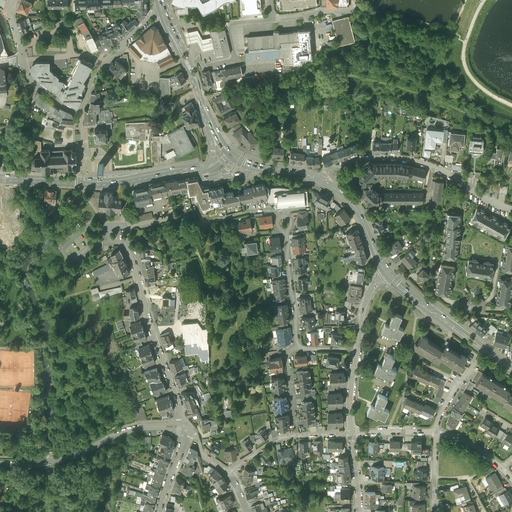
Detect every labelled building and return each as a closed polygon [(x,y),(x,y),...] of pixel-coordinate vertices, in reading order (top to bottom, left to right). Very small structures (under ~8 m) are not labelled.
[(183,0),(174,0),(174,4),(172,7),(171,9),(174,10),(175,22),(188,21),(187,18),(190,18),(192,17),(194,17),(196,16),(198,16),(200,16),(203,15),(205,15),(207,14),(208,13),(208,12),(212,10),(214,9),(216,8),(219,6),(221,4),(222,3),(224,3),(225,2),(227,1),(228,1),(230,1),(232,1),(234,1),(237,1),(236,0),(200,0),(200,1),(198,1),(196,1),(194,1),(191,1),(189,1),(187,1),(186,1),(183,0)] [(259,0),(241,0),(242,13),(261,11),(259,0)] [(279,0),(280,9),(286,9),(286,10),(291,9),(295,8),(295,7),(308,6),(308,4),(317,4),(316,0),(279,0)] [(139,18),(146,18),(147,6),(121,7),(121,15),(121,18),(139,18)] [(86,16),(86,22),(90,20),(90,18),(95,17),(99,17),(99,7),(86,8),(86,16)] [(101,17),(108,17),(108,15),(112,15),(112,7),(99,7),(99,17),(101,17)] [(112,15),(121,15),(121,7),(112,7),(112,15)] [(57,17),(57,8),(47,8),(47,18),(48,18),(48,19),(51,19),(51,17),(57,17)] [(67,8),(57,8),(57,17),(67,17),(67,8)] [(79,16),(86,16),(86,8),(74,8),(75,21),(79,21),(79,16)] [(27,20),(28,20),(29,20),(30,20),(30,19),(30,18),(29,18),(29,17),(30,14),(30,13),(21,9),(20,9),(19,9),(15,19),(15,20),(16,20),(25,24),(26,24),(27,20)] [(98,24),(95,17),(90,18),(90,20),(86,22),(85,22),(88,27),(98,24)] [(98,24),(88,27),(88,28),(105,27),(106,27),(101,17),(99,17),(95,17),(98,24)] [(355,42),(348,17),(332,20),(339,46),(355,42)] [(141,29),(146,24),(146,18),(139,18),(135,22),(135,23),(141,29)] [(134,28),(138,32),(141,29),(135,23),(132,26),(133,26),(135,27),(134,28)] [(85,50),(91,47),(89,43),(80,27),(74,30),(85,50)] [(132,30),(129,30),(129,31),(127,34),(124,36),(129,41),(138,32),(134,28),(132,30)] [(214,48),(216,56),(230,53),(225,29),(210,31),(211,36),(214,48)] [(22,30),(15,32),(18,44),(26,42),(23,34),(25,33),(24,32),(23,33),(22,30)] [(118,40),(123,46),(129,41),(124,36),(127,34),(123,30),(118,35),(120,37),(118,40)] [(244,51),(245,64),(276,62),(276,58),(284,57),(285,64),(300,63),(299,50),(295,50),(295,46),(300,46),(299,32),(279,33),(279,32),(278,31),(274,32),(273,33),(273,35),(247,36),(248,49),(249,49),(249,51),(244,51)] [(111,38),(114,43),(115,46),(119,50),(120,50),(123,46),(118,40),(120,37),(118,35),(117,33),(111,38)] [(199,39),(184,43),(186,55),(201,51),(214,48),(211,36),(199,39)] [(142,66),(143,67),(147,68),(148,67),(151,74),(154,74),(157,73),(160,79),(162,80),(174,73),(156,39),(155,38),(154,37),(153,37),(151,38),(150,38),(127,59),(138,70),(142,66)] [(105,40),(105,42),(106,44),(107,47),(108,51),(110,56),(114,54),(114,53),(117,52),(116,51),(119,50),(115,46),(114,43),(111,38),(105,40)] [(102,45),(97,47),(99,49),(101,53),(103,59),(110,57),(110,56),(108,51),(107,47),(106,44),(105,42),(101,43),(101,44),(102,45)] [(87,55),(90,62),(97,59),(96,55),(93,52),(91,47),(85,50),(87,55)] [(96,51),(93,52),(96,55),(97,59),(98,61),(103,59),(101,53),(99,49),(96,51)] [(126,65),(122,66),(120,68),(118,70),(117,69),(115,72),(121,76),(122,74),(127,73),(126,65)] [(225,69),(227,78),(242,75),(240,66),(225,69)] [(91,77),(80,70),(79,69),(75,75),(76,75),(70,85),(69,85),(66,89),(65,93),(65,94),(62,92),(63,98),(64,98),(63,101),(64,106),(73,110),(75,107),(81,108),(81,104),(78,104),(79,101),(83,101),(84,96),(85,92),(82,92),(81,91),(85,84),(87,82),(88,83),(91,77)] [(210,74),(209,70),(201,72),(204,82),(201,82),(202,87),(212,85),(210,77),(210,74)] [(216,81),(222,79),(220,70),(212,72),(212,74),(213,77),(215,76),(216,81)] [(111,74),(108,77),(110,78),(108,80),(119,89),(125,82),(122,79),(123,78),(121,76),(115,72),(112,75),(111,74)] [(53,85),(48,81),(48,73),(35,73),(34,73),(32,74),(32,75),(32,78),(30,78),(30,80),(30,82),(30,84),(31,86),(33,88),(49,101),(53,85)] [(172,88),(169,90),(169,99),(176,97),(185,92),(181,84),(172,88)] [(75,107),(73,110),(64,106),(63,101),(64,98),(63,98),(62,92),(61,87),(58,87),(58,88),(57,88),(56,87),(53,86),(53,85),(49,101),(50,100),(54,101),(53,103),(58,105),(58,106),(59,106),(60,107),(59,109),(66,114),(77,118),(81,108),(75,107)] [(169,90),(158,90),(159,106),(161,106),(163,110),(169,108),(169,99),(169,90)] [(213,99),(212,99),(220,115),(234,107),(230,99),(225,101),(228,105),(222,108),(219,102),(225,99),(222,94),(216,97),(216,96),(215,97),(212,98),(213,99)] [(58,122),(35,104),(30,114),(56,126),(58,122)] [(89,113),(98,113),(98,106),(98,104),(91,104),(90,105),(88,113),(89,113)] [(89,113),(87,122),(91,122),(95,121),(99,121),(99,120),(100,120),(100,116),(99,116),(99,113),(98,113),(89,113)] [(235,113),(224,119),(228,127),(239,121),(235,113)] [(195,121),(194,121),(190,114),(186,117),(186,118),(184,119),(186,122),(182,125),(183,126),(181,127),(185,135),(182,137),(184,140),(200,132),(199,131),(200,131),(200,130),(200,129),(199,129),(199,128),(198,128),(197,128),(196,125),(196,124),(196,123),(196,122),(195,121)] [(178,120),(181,127),(183,126),(182,125),(186,122),(184,119),(186,118),(186,117),(178,120)] [(69,125),(68,125),(58,121),(58,122),(56,126),(54,129),(54,130),(59,133),(61,130),(71,131),(71,128),(71,127),(70,126),(69,125)] [(91,123),(91,122),(87,122),(84,121),(84,131),(84,132),(91,132),(91,131),(94,131),(95,123),(91,123)] [(99,121),(95,121),(97,135),(105,134),(111,133),(111,130),(105,131),(105,130),(109,129),(111,128),(110,123),(108,123),(108,121),(100,122),(99,121)] [(244,131),(245,130),(242,127),(237,131),(233,134),(239,141),(241,140),(248,148),(252,145),(253,146),(257,143),(254,139),(255,138),(254,137),(250,132),(248,134),(247,134),(244,131)] [(51,133),(45,131),(43,138),(50,140),(50,139),(50,138),(51,133)] [(444,132),(443,132),(434,131),(434,134),(427,133),(426,133),(426,134),(425,148),(434,149),(435,141),(443,142),(443,136),(444,132)] [(62,142),(63,136),(60,135),(58,135),(53,133),(51,133),(50,138),(57,140),(62,142)] [(132,151),(138,151),(138,152),(145,152),(145,142),(146,142),(146,140),(151,140),(151,133),(124,134),(125,149),(131,149),(132,151)] [(258,142),(259,143),(262,140),(257,134),(254,137),(255,138),(258,142)] [(456,134),(450,134),(450,136),(450,140),(452,140),(451,145),(450,150),(459,151),(459,144),(463,145),(464,137),(456,136),(456,134)] [(182,137),(162,147),(152,147),(152,151),(150,151),(151,173),(160,172),(160,154),(171,153),(178,167),(194,159),(184,140),(182,137)] [(381,152),(390,152),(391,143),(391,138),(381,138),(381,141),(381,143),(381,152)] [(472,148),(471,152),(471,153),(471,154),(472,154),(472,155),(473,156),(474,156),(475,156),(476,156),(477,156),(478,156),(479,155),(479,154),(480,153),(480,152),(480,149),(483,149),(483,146),(483,141),(481,141),(481,138),(473,138),(472,140),(470,139),(469,144),(469,148),(472,148)] [(102,140),(93,141),(94,153),(97,153),(97,155),(106,155),(106,153),(106,140),(104,140),(104,139),(102,139),(102,140)] [(415,139),(407,139),(406,148),(415,148),(415,139)] [(381,143),(381,141),(375,141),(375,143),(373,143),(372,153),(381,152),(381,143)] [(353,145),(346,148),(349,157),(357,154),(355,151),(357,150),(356,147),(354,147),(353,145)] [(342,146),(337,148),(337,151),(340,160),(349,157),(346,148),(343,149),(342,146)] [(284,148),(274,147),(273,156),(283,157),(284,151),(284,148)] [(496,153),(489,152),(488,157),(495,159),(493,167),(500,169),(504,150),(497,149),(496,153)] [(301,150),(297,150),(298,153),(296,162),(303,163),(305,154),(301,154),(301,150)] [(39,153),(33,151),(34,168),(33,168),(31,171),(31,175),(34,178),(34,184),(49,183),(49,182),(63,181),(63,182),(72,181),(75,180),(75,176),(75,166),(74,166),(74,161),(71,161),(62,161),(62,162),(48,162),(48,161),(40,162),(39,153)] [(293,151),(290,151),(290,155),(289,155),(288,156),(290,157),(289,161),(296,162),(298,153),(296,153),(293,153),(293,151)] [(334,153),(330,154),(333,163),(340,160),(337,151),(334,152),(334,153)] [(322,157),(325,165),(333,163),(330,154),(327,155),(322,157)] [(173,161),(164,166),(166,171),(175,167),(173,161)] [(377,176),(369,164),(365,168),(366,169),(365,171),(363,170),(357,176),(357,184),(361,184),(370,184),(372,184),(372,182),(377,176)] [(397,177),(398,164),(369,164),(377,176),(397,177)] [(407,176),(410,166),(398,164),(397,177),(406,179),(407,176)] [(418,179),(421,169),(415,168),(412,178),(418,179)] [(440,179),(432,178),(431,188),(434,188),(432,199),(432,198),(431,199),(441,200),(440,199),(442,185),(443,185),(443,182),(441,181),(441,178),(440,179)] [(243,189),(244,193),(246,202),(246,204),(255,202),(255,201),(259,200),(263,200),(263,199),(267,198),(266,187),(265,187),(265,183),(260,184),(256,184),(256,185),(251,186),(252,188),(243,189)] [(500,185),(494,184),(492,192),(499,193),(500,185)] [(500,185),(499,193),(507,194),(508,187),(500,185)] [(216,211),(227,208),(227,207),(224,193),(223,186),(210,189),(209,189),(209,187),(204,188),(203,187),(202,188),(206,208),(213,207),(214,212),(206,214),(207,219),(219,216),(218,211),(216,212),(216,211)] [(377,194),(372,188),(372,186),(370,186),(361,186),(357,186),(357,194),(363,200),(365,199),(366,200),(365,201),(371,207),(378,207),(378,203),(378,194),(377,194)] [(270,188),(268,188),(268,187),(266,187),(267,198),(268,202),(269,204),(270,205),(270,206),(271,207),(272,208),(274,209),(275,209),(277,210),(279,209),(280,209),(282,208),(283,207),(284,206),(285,206),(308,204),(307,189),(295,190),(293,189),(290,189),(288,188),(285,188),(283,188),(281,187),(279,187),(276,187),(274,187),(271,188),(270,188)] [(206,208),(202,188),(185,191),(187,201),(188,207),(194,206),(195,210),(206,208)] [(165,194),(169,204),(180,202),(180,203),(187,201),(185,191),(176,193),(175,191),(165,193),(165,194)] [(233,191),(224,193),(227,207),(236,206),(235,204),(243,202),(241,193),(234,195),(233,191)] [(151,209),(170,205),(169,204),(165,194),(148,197),(149,199),(151,209)] [(320,208),(320,205),(324,198),(318,195),(317,197),(316,196),(315,198),(317,198),(313,205),(319,208),(320,208)] [(324,198),(320,205),(326,208),(330,201),(324,198)] [(149,199),(132,203),(134,211),(135,216),(152,213),(151,209),(149,199)] [(55,203),(44,202),(43,215),(48,215),(48,218),(54,218),(54,215),(55,203)] [(98,221),(105,222),(105,223),(112,223),(112,222),(120,223),(121,209),(114,209),(111,209),(112,205),(104,204),(103,206),(98,206),(98,209),(97,215),(99,215),(98,221)] [(474,214),(472,213),(470,216),(472,217),(469,221),(474,223),(474,222),(477,224),(477,225),(481,227),(487,216),(485,215),(486,213),(477,208),(474,214)] [(344,209),(334,216),(338,221),(338,220),(342,225),(351,218),(344,209)] [(171,210),(165,211),(169,226),(175,224),(171,210)] [(451,213),(447,213),(446,218),(447,218),(447,221),(446,221),(445,226),(448,226),(446,244),(456,245),(458,246),(458,241),(459,241),(460,232),(459,231),(460,227),(458,227),(458,224),(460,225),(461,214),(455,214),(455,212),(451,212),(451,213)] [(263,217),(259,218),(260,228),(263,228),(264,228),(268,228),(268,227),(273,227),(272,216),(263,217)] [(489,218),(487,216),(481,227),(485,229),(485,228),(489,230),(488,231),(492,234),(498,223),(499,221),(490,216),(489,218)] [(252,227),(250,218),(250,217),(246,218),(246,220),(238,222),(240,232),(245,231),(245,233),(248,232),(248,231),(252,230),(252,227)] [(308,217),(307,217),(298,218),(298,221),(298,226),(299,226),(299,229),(304,229),(303,226),(307,226),(306,222),(308,222),(308,217)] [(371,223),(375,233),(384,229),(384,228),(381,223),(382,223),(381,219),(372,222),(373,223),(371,223)] [(500,224),(498,223),(492,234),(496,236),(497,235),(500,237),(500,238),(504,240),(506,236),(507,237),(509,233),(508,233),(511,227),(501,222),(500,224)] [(150,224),(136,228),(137,234),(152,230),(150,224)] [(349,239),(353,249),(354,248),(363,246),(357,231),(346,235),(348,240),(349,239)] [(291,237),(292,245),(305,243),(305,242),(304,242),(303,241),(304,241),(304,236),(301,236),(294,237),(291,237)] [(270,249),(271,249),(278,248),(279,248),(278,243),(280,243),(279,237),(270,238),(270,243),(269,243),(270,249)] [(257,241),(255,241),(255,240),(247,241),(247,242),(244,242),(245,247),(241,247),(242,250),(243,250),(243,251),(245,251),(246,251),(246,252),(248,252),(248,253),(256,252),(256,251),(259,251),(258,249),(258,246),(257,247),(257,241)] [(393,253),(395,252),(396,253),(397,253),(398,252),(398,251),(401,250),(402,249),(402,248),(401,246),(403,246),(401,242),(399,242),(398,240),(389,244),(390,246),(389,247),(391,251),(392,251),(393,253)] [(292,245),(293,252),(295,252),(305,251),(305,243),(292,245)] [(511,245),(505,244),(504,255),(506,255),(505,259),(503,259),(501,270),(507,271),(507,272),(510,273),(511,271),(511,243),(511,244),(511,245)] [(409,244),(402,248),(402,249),(401,250),(403,252),(411,247),(409,244)] [(456,245),(446,244),(444,244),(443,248),(444,248),(444,252),(443,252),(442,257),(447,257),(447,259),(450,259),(451,258),(456,258),(457,248),(455,247),(456,245)] [(355,251),(356,256),(365,254),(363,246),(354,248),(355,251)] [(410,255),(411,256),(414,253),(412,249),(401,258),(409,267),(411,265),(412,266),(416,262),(410,255)] [(356,259),(357,262),(362,262),(366,262),(366,260),(365,254),(356,256),(350,257),(345,258),(343,258),(344,262),(356,259)] [(270,257),(271,265),(281,264),(282,264),(281,255),(275,256),(270,257)] [(294,257),(294,265),(305,264),(308,263),(307,256),(303,256),(296,257),(294,257)] [(493,270),(494,264),(483,262),(483,264),(479,264),(479,261),(468,260),(467,266),(465,266),(465,270),(467,270),(466,275),(470,275),(471,274),(474,275),(474,276),(483,277),(483,276),(487,277),(487,278),(491,279),(492,274),(494,274),(494,270),(493,270)] [(122,268),(118,262),(110,267),(113,272),(122,268)] [(271,265),(269,266),(270,274),(274,273),(274,274),(281,273),(280,269),(281,269),(281,264),(271,265)] [(295,272),(298,272),(306,271),(305,264),(294,265),(295,272)] [(454,267),(441,264),(439,272),(439,271),(438,276),(436,285),(437,285),(436,289),(435,288),(435,293),(449,296),(450,292),(451,292),(452,289),(451,288),(452,285),(450,284),(451,279),(452,280),(453,276),(454,276),(454,273),(453,273),(454,267)] [(113,272),(111,273),(113,276),(116,284),(116,285),(117,288),(128,284),(122,268),(113,272)] [(358,270),(349,269),(349,273),(350,273),(348,280),(357,282),(362,283),(364,270),(358,269),(358,270)] [(423,269),(419,273),(418,274),(420,277),(420,278),(420,279),(420,280),(421,280),(421,281),(422,281),(423,280),(426,277),(427,278),(430,275),(423,269)] [(94,288),(110,281),(109,280),(107,276),(107,275),(105,276),(92,283),(94,288)] [(153,287),(152,277),(141,279),(143,288),(149,288),(153,287)] [(297,287),(299,289),(302,288),(302,287),(307,286),(306,282),(308,282),(308,277),(299,278),(297,279),(298,281),(297,282),(297,287)] [(506,279),(500,278),(498,289),(500,289),(499,294),(497,293),(496,304),(501,305),(501,306),(505,307),(505,305),(510,306),(510,302),(509,301),(510,298),(511,298),(511,292),(511,288),(511,289),(511,285),(511,280),(509,280),(509,278),(506,278),(506,279)] [(273,290),(286,288),(285,279),(272,280),(273,290)] [(352,286),(351,293),(360,295),(361,287),(356,287),(352,286)] [(476,286),(468,291),(474,299),(481,293),(476,286)] [(277,294),(277,298),(284,297),(287,296),(286,288),(273,290),(274,294),(277,294)] [(351,293),(349,292),(348,300),(359,302),(360,295),(351,293)] [(299,297),(299,305),(311,303),(310,297),(310,296),(305,297),(299,297)] [(97,305),(91,307),(92,314),(118,305),(116,300),(113,301),(113,303),(98,309),(97,305)] [(127,309),(135,308),(133,301),(124,303),(124,306),(126,306),(126,309),(127,309)] [(311,310),(311,303),(299,305),(300,311),(306,311),(311,310)] [(278,313),(289,312),(288,304),(284,304),(277,305),(275,305),(276,310),(278,310),(278,313)] [(326,321),(330,322),(330,318),(336,319),(343,320),(345,311),(336,310),(335,313),(334,312),(333,314),(331,314),(331,313),(327,313),(326,321)] [(169,311),(169,313),(166,312),(162,312),(161,318),(165,319),(170,319),(170,318),(173,318),(174,311),(172,311),(169,311)] [(278,318),(279,322),(280,322),(287,321),(290,321),(289,312),(278,313),(277,314),(277,318),(278,318)] [(402,316),(394,312),(389,322),(390,322),(389,325),(385,323),(381,331),(391,335),(392,334),(399,337),(403,328),(397,325),(402,316)] [(301,317),(302,327),(307,327),(309,328),(310,326),(314,326),(313,319),(313,316),(309,316),(301,317)] [(469,326),(474,330),(476,327),(475,326),(478,322),(479,320),(475,317),(475,318),(472,316),(470,319),(473,321),(469,326)] [(133,318),(131,319),(132,320),(129,320),(129,321),(130,325),(131,327),(139,325),(137,318),(134,319),(134,318),(133,318)] [(481,323),(480,322),(479,323),(478,322),(475,326),(476,327),(474,330),(478,333),(483,326),(480,324),(481,323)] [(484,327),(483,326),(478,333),(482,336),(484,333),(485,334),(487,332),(488,330),(488,329),(487,329),(488,328),(487,327),(486,328),(484,327)] [(208,328),(181,332),(185,362),(209,359),(208,328)] [(284,344),(288,343),(289,341),(289,340),(288,339),(290,337),(290,335),(291,335),(290,328),(278,329),(276,329),(276,330),(277,333),(278,333),(279,341),(281,341),(281,343),(281,344),(284,344)] [(120,330),(115,332),(118,340),(123,338),(120,330)] [(139,330),(129,333),(132,342),(143,338),(139,330)] [(331,342),(340,344),(340,343),(341,343),(342,339),(341,339),(341,334),(332,333),(331,342)] [(499,345),(502,335),(496,333),(493,344),(499,345)] [(505,347),(508,337),(502,335),(499,345),(505,347)] [(427,339),(422,336),(414,347),(438,362),(441,358),(459,369),(466,358),(461,355),(460,357),(447,349),(448,348),(447,347),(448,345),(449,344),(446,342),(442,347),(444,348),(442,351),(426,341),(427,339)] [(143,338),(132,342),(136,351),(140,349),(146,347),(143,338)] [(163,354),(171,351),(168,344),(169,344),(168,340),(159,344),(160,347),(161,347),(163,354)] [(163,354),(165,360),(167,360),(167,361),(170,360),(174,358),(173,355),(172,351),(171,351),(163,354)] [(142,355),(137,357),(141,365),(151,362),(148,353),(142,355)] [(394,357),(386,353),(382,363),(381,366),(378,364),(374,372),(384,376),(384,375),(391,378),(396,370),(390,367),(391,366),(390,366),(394,357)] [(181,362),(178,354),(173,355),(174,358),(170,360),(172,365),(178,363),(181,362)] [(295,360),(294,360),(295,365),(306,363),(306,360),(307,360),(306,356),(299,356),(299,355),(295,356),(295,360)] [(327,355),(326,364),(337,365),(338,357),(327,355)] [(269,359),(271,370),(275,370),(275,371),(278,370),(278,369),(283,368),(282,364),(283,364),(283,360),(282,360),(281,356),(276,357),(277,358),(269,359)] [(154,370),(151,362),(141,365),(144,374),(154,370)] [(458,372),(463,375),(467,368),(462,365),(458,372)] [(414,372),(412,376),(419,380),(420,379),(424,371),(414,366),(412,371),(414,372)] [(181,376),(178,367),(173,368),(169,370),(172,379),(178,377),(181,376)] [(308,370),(303,370),(300,371),(296,371),(297,377),(296,377),(296,382),(297,382),(297,385),(299,384),(299,388),(300,388),(300,390),(305,390),(310,389),(308,370)] [(482,373),(478,370),(472,380),(476,382),(482,373)] [(428,382),(432,375),(424,371),(420,379),(428,383),(428,382)] [(331,380),(331,385),(334,385),(344,385),(344,381),(345,381),(345,376),(344,376),(344,372),(337,372),(331,372),(331,376),(330,377),(330,380),(331,380)] [(489,393),(496,382),(482,373),(475,384),(489,393)] [(428,382),(437,386),(440,379),(432,375),(428,382)] [(156,377),(144,381),(149,394),(161,390),(159,386),(160,386),(158,381),(156,377)] [(277,389),(283,389),(285,388),(285,384),(285,381),(284,381),(284,377),(282,377),(280,377),(276,377),(271,378),(273,390),(277,389)] [(438,388),(441,389),(445,381),(440,379),(437,386),(436,387),(437,387),(438,388)] [(186,385),(185,381),(174,385),(177,392),(179,396),(183,395),(183,394),(187,393),(184,385),(186,385)] [(503,401),(509,392),(510,390),(496,382),(489,393),(503,401)] [(466,386),(463,392),(468,395),(471,389),(466,386)] [(444,392),(444,391),(438,388),(435,395),(433,401),(439,403),(444,392)] [(162,394),(161,390),(149,394),(153,408),(166,403),(164,399),(163,394),(162,394)] [(463,392),(459,400),(467,404),(471,397),(468,395),(463,392)] [(511,408),(511,393),(509,392),(503,401),(502,402),(511,408)] [(202,393),(203,414),(204,414),(204,403),(211,403),(210,393),(202,393)] [(329,401),(329,407),(334,406),(342,406),(342,403),(343,403),(343,400),(343,397),(342,397),(342,393),(334,393),(329,393),(329,398),(328,398),(328,401),(329,401)] [(387,398),(379,394),(375,404),(374,407),(370,405),(367,413),(377,417),(377,416),(385,419),(389,410),(383,408),(387,398)] [(275,410),(280,409),(282,410),(282,409),(288,409),(287,404),(288,404),(288,401),(287,401),(286,397),(284,397),(283,398),(282,397),(278,397),(274,398),(275,409),(275,410)] [(411,410),(415,402),(407,398),(403,406),(411,410)] [(190,399),(180,403),(183,412),(193,409),(190,399)] [(312,400),(307,401),(301,401),(302,404),(301,404),(302,408),(300,408),(300,411),(299,411),(300,415),(301,422),(303,421),(309,421),(314,420),(312,400)] [(454,407),(462,412),(467,404),(459,400),(454,407)] [(420,412),(423,405),(415,402),(411,410),(420,413),(420,412)] [(424,403),(423,405),(420,412),(431,417),(435,408),(424,403)] [(451,416),(457,420),(462,412),(454,407),(450,415),(451,416)] [(482,407),(478,413),(484,417),(486,413),(485,413),(487,410),(482,407)] [(188,424),(197,421),(195,416),(198,415),(196,408),(193,409),(183,412),(188,424)] [(168,409),(156,414),(160,427),(165,426),(173,423),(171,419),(171,418),(170,413),(169,414),(168,409)] [(334,412),(329,412),(329,417),(328,417),(328,420),(329,420),(329,426),(342,426),(342,422),(343,422),(343,416),(342,416),(342,412),(334,412)] [(282,416),(276,417),(278,429),(282,428),(282,429),(287,428),(289,427),(288,423),(289,423),(288,415),(282,416)] [(451,416),(447,423),(446,425),(446,426),(447,428),(448,429),(450,430),(452,430),(453,428),(454,427),(454,428),(459,420),(457,420),(451,416)] [(492,422),(485,417),(480,426),(486,430),(491,423),(492,422)] [(208,419),(205,419),(197,421),(188,424),(184,425),(186,430),(202,425),(203,429),(207,428),(210,427),(208,419)] [(502,431),(491,423),(486,430),(485,432),(497,439),(502,431)] [(136,426),(131,427),(134,438),(139,436),(136,426)] [(262,429),(258,432),(259,433),(258,434),(262,440),(268,436),(264,430),(263,430),(262,429)] [(511,436),(507,434),(505,437),(502,443),(511,449),(511,447),(511,436)] [(248,439),(242,443),(246,451),(252,447),(248,439)] [(314,454),(315,454),(318,454),(318,455),(321,455),(321,449),(320,449),(320,442),(314,442),(314,444),(313,444),(313,446),(313,453),(314,453),(314,454)] [(383,448),(383,444),(377,444),(378,443),(368,442),(368,454),(377,454),(377,448),(383,448)] [(390,451),(400,451),(400,442),(390,442),(390,444),(390,451)] [(411,442),(411,444),(411,450),(411,452),(421,453),(421,442),(411,442)] [(211,448),(209,451),(216,456),(220,450),(214,445),(213,446),(211,445),(210,447),(211,448)] [(292,448),(284,450),(286,461),(291,460),(291,464),(295,463),(292,448)] [(234,449),(226,451),(227,457),(228,460),(236,459),(235,453),(236,453),(235,449),(234,449)] [(161,460),(159,466),(163,468),(170,471),(176,457),(170,455),(171,454),(161,450),(159,454),(161,455),(159,459),(161,460)] [(284,450),(281,450),(278,451),(280,463),(286,461),(284,450)] [(266,453),(259,457),(263,463),(267,461),(270,459),(266,453)] [(347,456),(338,457),(339,463),(339,465),(348,463),(347,456)] [(185,476),(191,479),(195,470),(187,467),(183,475),(185,476)] [(371,467),(371,479),(375,479),(376,480),(379,480),(380,479),(384,479),(384,471),(387,471),(387,468),(384,468),(384,467),(371,467)] [(245,468),(243,475),(252,477),(254,470),(245,468)] [(210,477),(214,480),(213,480),(215,483),(216,486),(225,481),(221,476),(214,469),(211,474),(210,477)] [(349,469),(339,471),(337,471),(339,482),(345,482),(351,481),(349,469)] [(425,469),(418,469),(418,471),(417,471),(417,476),(417,479),(427,479),(427,469),(425,469)] [(159,473),(157,479),(165,483),(168,477),(159,473)] [(485,479),(492,490),(502,485),(495,473),(485,479)] [(252,477),(243,475),(241,482),(250,484),(252,477)] [(190,488),(194,480),(191,479),(185,476),(181,484),(190,488)] [(165,483),(157,479),(153,477),(151,483),(155,484),(163,488),(165,483)] [(225,481),(216,486),(218,489),(220,491),(228,486),(225,481)] [(163,488),(155,484),(154,487),(149,486),(147,490),(152,492),(161,495),(163,488)] [(497,492),(503,488),(502,485),(492,490),(494,494),(497,492)] [(416,494),(414,493),(414,498),(425,499),(425,491),(424,491),(424,487),(419,487),(417,487),(416,494)] [(465,487),(453,491),(455,496),(459,495),(460,501),(469,498),(465,487)] [(246,493),(249,501),(257,498),(255,493),(254,489),(249,491),(249,492),(246,493)] [(499,495),(504,505),(507,503),(511,500),(511,497),(508,490),(506,491),(499,495)] [(161,495),(152,492),(151,495),(150,495),(150,496),(151,496),(150,497),(159,500),(161,495)] [(182,501),(182,499),(184,495),(175,492),(173,498),(182,501)] [(219,497),(216,498),(217,501),(218,501),(219,502),(220,501),(221,504),(217,506),(218,509),(224,507),(233,503),(230,495),(220,499),(219,497)] [(181,502),(182,501),(173,498),(171,504),(180,507),(181,502)] [(158,503),(148,500),(145,499),(145,500),(144,503),(148,504),(147,506),(156,509),(158,503)] [(475,511),(473,503),(462,506),(464,511),(475,511)]
